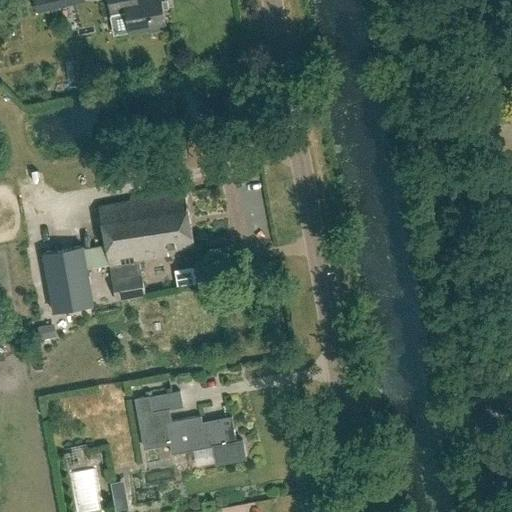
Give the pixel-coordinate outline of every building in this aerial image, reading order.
[(146,32),(165,28),(160,0),(107,0),(108,3),(123,1),(128,33),(146,29),(146,32)] [(168,251),(195,247),(185,190),(99,205),(106,245),(84,249),(83,245),(43,252),(54,312),(94,305),(87,269),(110,265),(113,281),(112,281),(116,301),(146,296),(140,261),(169,256),(168,251)] [(39,327),(41,339),(56,336),(53,324),(39,327)] [(216,463),(246,458),(243,439),(236,441),(232,416),(202,421),(201,416),(169,422),(167,410),(183,407),(181,391),(136,399),(145,448),(170,443),(171,453),(213,446),(216,463)] [(79,470),(87,511),(112,507),(104,465),(79,470)] [(129,507),(127,494),(113,496),(116,510),(129,507)]
